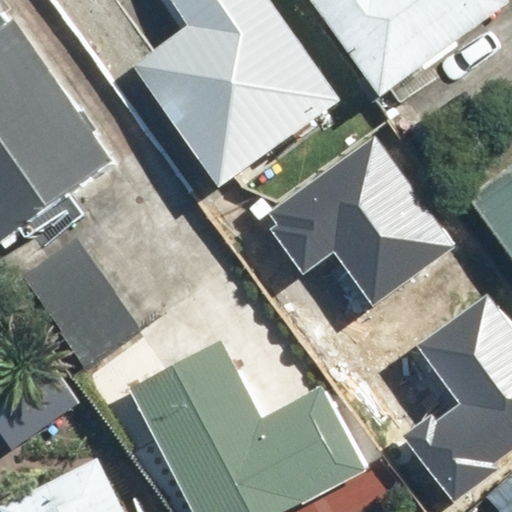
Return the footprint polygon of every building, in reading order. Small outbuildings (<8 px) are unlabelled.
[(126,165),(0,0),(0,259),(0,260),(126,165)] [(354,105),(279,0),(163,0),(188,33),(140,67),(232,196),(238,192),(279,248),(324,216),(281,157),(354,105)] [(511,0),(322,0),(401,100),(511,12),(511,0)] [(511,175),(475,200),(511,250),(511,175)] [(149,328),(80,238),(23,281),(92,371),(149,328)] [(227,346),(138,393),(200,511),(293,511),(373,470),(330,389),(267,422),(227,346)] [(0,416),(25,449),(86,401),(57,364),(0,407),(0,416)] [(136,511),(113,465),(19,511),(136,511)]
